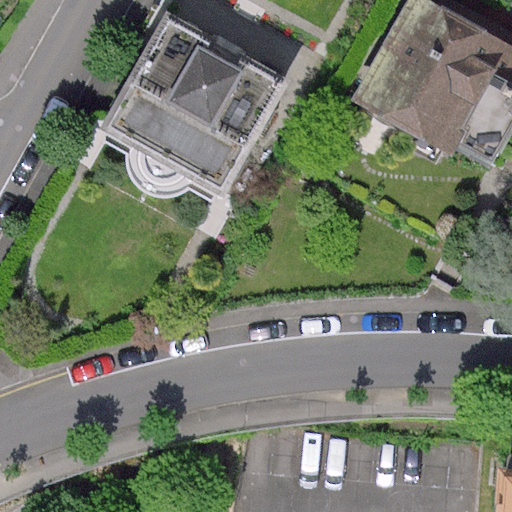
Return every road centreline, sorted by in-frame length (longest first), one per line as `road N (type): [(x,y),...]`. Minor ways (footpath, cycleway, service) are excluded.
road 1 (residential): [(511,363),(403,356),(249,365),(77,403),(0,433)]
road 2 (residential): [(95,0),(0,165)]
